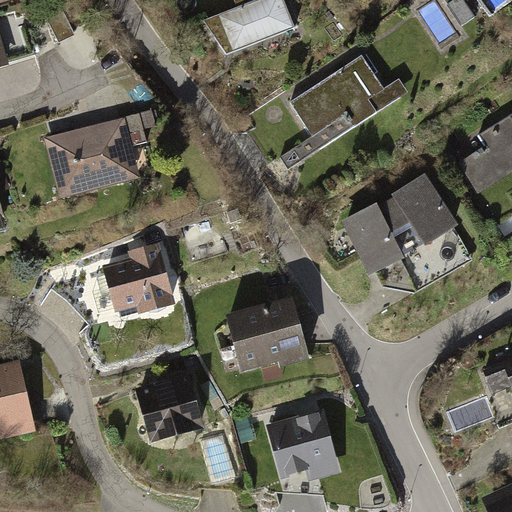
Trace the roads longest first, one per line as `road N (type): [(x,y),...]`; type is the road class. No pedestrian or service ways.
road 1 (residential): [(376,382),(121,0)]
road 2 (residential): [(142,511),(88,435),(62,352),(25,316),(0,308)]
road 3 (residential): [(511,298),(376,382)]
road 4 (residential): [(436,511),(376,382)]
